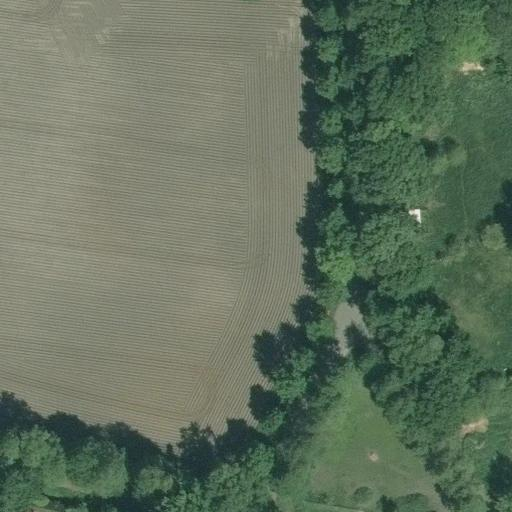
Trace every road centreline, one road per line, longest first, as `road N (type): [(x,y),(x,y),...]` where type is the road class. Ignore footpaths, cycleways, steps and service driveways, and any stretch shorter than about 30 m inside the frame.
road 1 (unclassified): [(354,302),(349,0)]
road 2 (residential): [(354,302),(492,511)]
road 3 (residential): [(269,511),(354,302)]
